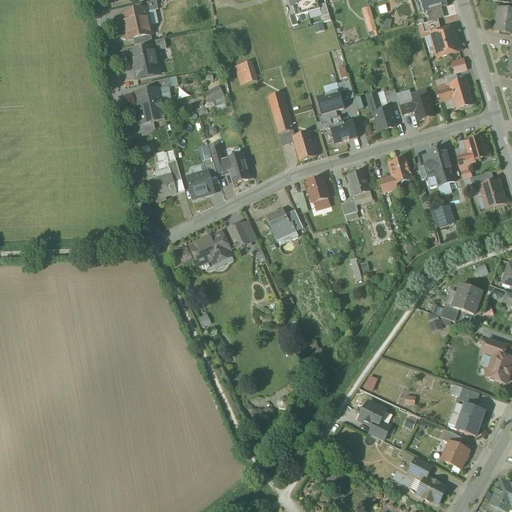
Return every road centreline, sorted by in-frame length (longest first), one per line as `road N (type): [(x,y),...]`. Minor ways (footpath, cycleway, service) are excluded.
road 1 (residential): [(152,247),(345,158),(499,117)]
road 2 (residential): [(152,247),(97,0)]
road 3 (track): [(152,247),(0,257)]
road 4 (residential): [(464,0),(499,117)]
